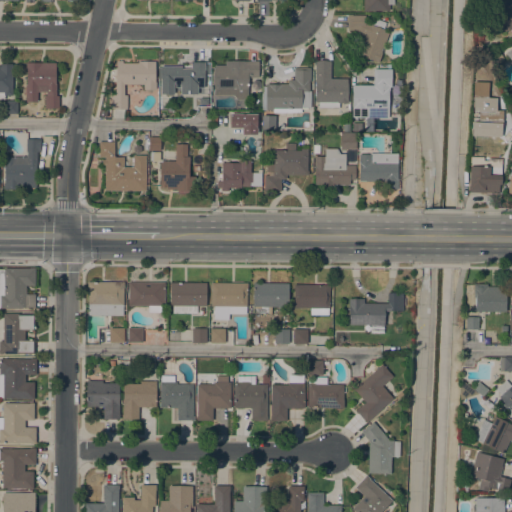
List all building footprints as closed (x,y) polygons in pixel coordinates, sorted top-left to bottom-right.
[(393,0),(393,5),(389,5),(389,11),(368,11),(368,12),(363,12),(363,0),(393,0)] [(511,30),(499,33),(498,30),(497,30),(491,0),(511,0),(511,30)] [(347,30),(348,15),(352,15),(364,16),(364,23),(371,25),(374,18),(385,23),(383,30),(388,32),(381,52),(382,53),(378,63),(355,54),(362,36),(357,34),(359,31),(347,30)] [(511,46),(503,53),(511,62),(511,61),(511,46)] [(503,61),(496,64),(493,57),(500,54),(503,61)] [(124,95),(127,95),(127,110),(111,109),(111,95),(115,95),(115,68),(116,68),(116,61),(122,61),(122,63),(138,63),(138,62),(155,62),(155,82),(156,82),(156,90),(143,90),(143,85),(124,84),(124,95)] [(214,95),(214,66),(225,66),(225,61),(258,61),(258,78),(248,78),(247,100),(237,100),(233,95),(214,95)] [(330,79),(347,79),(347,103),(339,103),(339,108),(318,108),(318,102),(315,102),(315,64),(314,64),(314,61),(330,61),(330,79)] [(55,84),(56,84),(56,96),(59,96),(58,109),(45,109),(45,96),(46,96),(47,92),(37,92),(37,102),(26,102),(26,94),(24,94),(24,88),(26,88),(26,85),(27,68),(25,68),(26,62),(56,63),(55,84)] [(182,66),(181,69),(191,69),(191,62),(204,62),(204,88),(197,87),(197,94),(180,94),(180,87),(173,87),(173,94),(160,94),(160,78),(158,78),(158,68),(160,68),(160,66),(182,66)] [(0,64),(12,64),(12,96),(4,95),(4,100),(0,99),(0,64)] [(288,84),(288,80),(293,80),(294,68),(310,68),(310,82),(309,82),(309,91),(310,91),(310,108),(307,108),(307,110),(301,110),(301,113),(273,113),(273,110),(261,110),(262,86),(266,86),(266,84),(288,84)] [(391,69),(391,87),(389,87),(389,91),(388,91),(388,118),(352,117),(352,85),(373,85),(373,69),(391,69)] [(17,101),(17,114),(5,114),(5,101),(17,101)] [(257,115),(256,135),(242,134),(242,128),(230,128),(230,127),(228,127),(228,123),(230,123),(230,114),(257,115)] [(275,116),(275,130),(262,130),(262,115),(275,116)] [(345,148),(345,150),(340,150),(340,134),(356,134),(355,149),(345,148)] [(148,137),(160,137),(160,151),(148,151),(148,137)] [(36,170),(36,188),(19,188),(19,189),(3,189),(3,183),(4,183),(4,157),(27,157),(27,152),(26,152),(26,139),(40,139),(40,152),(37,152),(36,170)] [(145,191),(104,190),(105,165),(102,165),(102,160),(105,160),(105,157),(98,157),(99,142),(114,142),(114,157),(123,157),(123,167),(133,167),(133,155),(146,155),(145,191)] [(285,150),(285,143),(295,143),(295,150),(300,151),(300,149),(307,149),(307,171),(308,171),(308,175),(286,175),(286,180),(280,180),(280,191),(264,191),(264,175),(268,175),(268,172),(266,172),(266,163),(273,163),(273,150),(285,150)] [(187,145),(187,157),(189,157),(189,164),(188,177),(195,177),(194,191),(176,191),(176,189),(160,189),(160,161),(175,161),(175,144),(187,145)] [(349,180),(349,185),(334,185),(333,188),(321,188),(321,185),(314,185),(314,157),(324,157),(324,149),(337,149),(339,154),(345,154),(345,165),(355,165),(355,180),(349,180)] [(359,155),(369,155),(369,153),(384,153),(384,163),(397,162),(397,189),(383,189),(383,181),(359,181),(359,155)] [(483,157),(483,161),(488,161),(488,159),(502,159),(501,185),(498,185),(498,194),(468,193),(469,167),(470,157),(483,157)] [(228,191),(221,191),(221,187),(216,187),(216,181),(221,181),(221,178),(218,178),(218,174),(221,174),(221,163),(238,163),(238,160),(250,160),(250,173),(260,173),(260,187),(249,186),(249,187),(240,187),(240,188),(228,188),(228,191)] [(0,269),(3,270),(3,269),(29,269),(29,268),(34,268),(34,286),(25,286),(25,294),(34,294),(34,308),(21,308),(0,308),(0,269)] [(151,282),(151,281),(156,281),(156,282),(160,282),(160,281),(163,281),(163,282),(164,282),(164,306),(159,306),(159,313),(148,313),(148,306),(128,306),(128,282),(151,282)] [(123,288),(122,288),(122,315),(103,315),(103,317),(87,317),(87,282),(123,282),(123,288)] [(206,306),(196,306),(196,314),(172,314),(172,306),(169,306),(169,283),(206,283),(206,306)] [(247,286),(246,286),(246,306),(245,306),(245,314),(228,314),(228,320),(213,320),(213,306),(211,306),(211,283),(247,283),(247,286)] [(288,284),(288,307),(271,307),(270,314),(253,314),(253,307),(252,307),(252,283),(288,284)] [(474,311),(474,297),(473,297),(473,284),(487,284),(487,287),(505,287),(505,312),(474,311)] [(329,285),(329,291),(328,308),(328,315),(310,315),(310,308),(293,308),(294,290),(293,290),(293,285),(329,285)] [(348,325),(349,306),(348,306),(348,299),(363,299),(363,303),(387,304),(387,293),(403,293),(402,311),(389,311),(384,311),(383,325),(348,325)] [(18,314),(34,314),(34,331),(24,331),(24,340),(34,340),(33,354),(17,353),(17,354),(0,354),(0,341),(2,341),(3,313),(18,314)] [(465,329),(465,317),(478,317),(477,330),(465,329)] [(123,328),(123,343),(109,342),(109,328),(123,328)] [(142,328),(142,343),(127,343),(127,328),(142,328)] [(206,343),(191,343),(191,329),(206,329),(206,343)] [(224,329),(224,343),(210,343),(210,329),(224,329)] [(288,344),(274,343),(274,329),(288,329),(288,344)] [(307,329),(307,344),(292,344),(293,329),(307,329)] [(0,359),(29,359),(29,358),(35,358),(35,375),(24,375),(24,382),(33,382),(33,400),(28,400),(28,399),(2,399),(2,398),(0,398),(0,359)] [(511,372),(503,372),(503,371),(499,371),(499,358),(511,358),(511,372)] [(322,375),(307,375),(308,360),(322,361),(322,375)] [(129,375),(121,375),(121,361),(129,361),(129,375)] [(392,376),(381,386),(392,399),(366,423),(355,411),(365,402),(353,389),(359,384),(381,365),(392,376)] [(92,381),(92,374),(102,374),(102,383),(118,383),(118,414),(119,414),(119,419),(103,419),(103,407),(86,407),(86,381),(92,381)] [(173,382),(176,382),(176,384),(192,384),(192,416),(193,416),(193,421),(176,421),(176,408),(159,408),(159,403),(160,403),(160,376),(174,376),(173,382)] [(229,399),(230,399),(230,408),(212,408),(212,421),(196,420),(196,416),(197,384),(213,385),(213,382),(216,382),(216,376),(227,376),(227,383),(230,383),(229,399)] [(266,421),(251,420),(251,408),(233,408),(233,382),(236,382),(236,376),(254,376),(254,385),(267,385),(266,421)] [(287,385),(287,383),(289,383),(289,376),(303,376),(302,383),(303,383),(303,400),(304,400),(304,408),(286,408),(286,421),(268,421),(268,405),(271,405),(271,385),(287,385)] [(306,407),(307,398),(308,379),(314,379),(314,377),(326,377),(326,384),(343,385),(342,400),(343,400),(343,408),(306,407)] [(156,381),(155,407),(138,407),(138,419),(122,419),(122,384),(140,384),(140,381),(156,381)] [(460,381),(476,394),(459,400),(460,381)] [(511,412),(507,407),(506,408),(497,398),(501,394),(496,388),(504,381),(509,387),(511,384),(511,412)] [(477,382),(487,390),(482,396),(472,388),(477,382)] [(481,398),(493,407),(490,410),(479,401),(481,398)] [(2,403),(33,404),(33,420),(24,420),(24,428),(35,428),(35,444),(29,444),(29,443),(0,443),(0,418),(2,418),(2,403)] [(491,423),(494,417),(511,425),(511,438),(511,441),(509,440),(502,454),(481,444),(482,443),(474,439),(483,420),(484,420),(491,423)] [(360,432),(372,422),(388,441),(393,441),(399,442),(398,456),(393,456),(392,474),(367,473),(368,442),(360,432)] [(0,449),(29,449),(29,448),(35,448),(35,464),(24,464),(24,472),(33,472),(32,489),(2,489),(2,461),(0,461),(0,449)] [(476,452),(503,459),(501,466),(501,467),(499,477),(510,480),(507,492),(496,489),(496,490),(488,488),(487,492),(477,489),(480,479),(469,477),(476,452)] [(380,511),(354,511),(351,509),(364,496),(354,487),(365,476),(369,479),(368,479),(391,501),(380,511)] [(103,485),(118,485),(118,490),(118,511),(85,511),(85,504),(103,504),(103,485)] [(122,511),(122,498),(133,498),(133,501),(140,501),(140,485),(155,485),(155,491),(154,491),(154,507),(151,507),(151,511),(122,511)] [(159,511),(159,501),(168,501),(168,486),(192,486),(192,508),(189,508),(189,511),(159,511)] [(228,511),(196,511),(196,504),(213,504),(213,486),(229,486),(229,492),(228,511)] [(299,511),(269,511),(270,498),(288,498),(288,486),(303,486),(303,492),(302,501),(300,501),(299,511)] [(233,511),(233,501),(242,501),(242,487),(266,487),(266,495),(264,495),(264,508),(263,508),(263,511),(233,511)] [(2,511),(2,493),(29,493),(34,493),(34,511),(2,511)] [(323,493),(323,505),(340,505),(340,511),(306,511),(306,493),(323,493)] [(503,498),(503,505),(504,505),(503,511),(475,511),(475,498),(503,498)]
